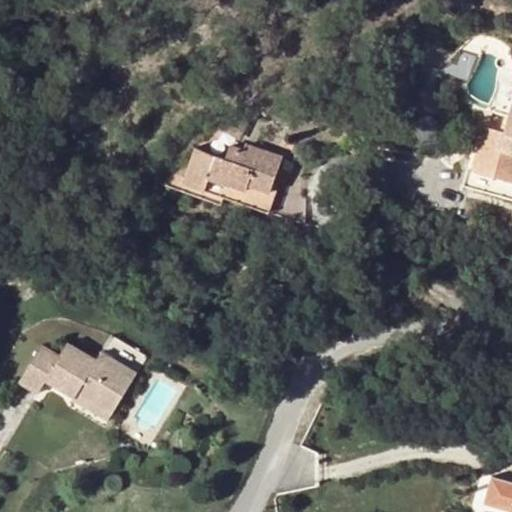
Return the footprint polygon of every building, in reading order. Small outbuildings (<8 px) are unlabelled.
[(249,119),(233,110),(215,126),(238,141),(249,119)] [(511,122),(510,122),(503,154),(486,149),(475,191),(511,200),(511,122)] [(216,156),(190,148),(166,185),(202,197),(204,190),(269,212),(275,195),(270,194),(281,156),(247,145),(245,150),(220,142),(216,156)] [(90,406),(124,427),(147,389),(111,367),(107,374),(77,356),(70,367),(52,356),(29,392),(48,404),(57,390),(88,409),(90,406)] [(90,406),(88,409),(84,415),(119,437),(124,427),(90,406)] [(511,511),(511,480),(488,474),(480,500),(505,507),(503,511),(511,511)]
